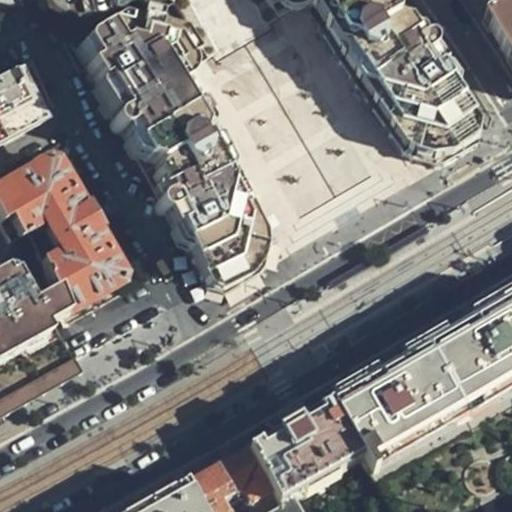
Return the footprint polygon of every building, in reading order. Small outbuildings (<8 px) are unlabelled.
[(295,14),(307,8),(318,0),(319,0),(406,142),(443,153),(471,136),(449,100),(456,96),(442,73),(435,77),(427,63),(437,57),(439,56),(440,54),(441,51),(439,49),(434,41),(434,40),(431,39),(429,39),(426,40),(420,43),(410,26),(397,23),(400,10),(394,0),(261,0),(268,11),(275,7),(277,11),(280,13),(285,14),(289,15),(292,16),(295,14)] [(410,167),(431,173),(472,149),(477,132),(456,96),(449,100),(471,136),(443,153),(406,142),(319,0),(318,0),(307,8),(322,32),(375,119),(403,165),(410,167)] [(420,43),(426,40),(402,0),(394,0),(400,10),(397,23),(410,26),(420,43)] [(468,25),(511,90),(511,0),(489,0),(486,2),(491,11),(468,25)] [(142,8),(140,19),(158,23),(160,12),(142,8)] [(188,253),(208,289),(237,273),(247,239),(163,89),(176,82),(182,78),(186,76),(188,73),(190,70),(190,67),(191,65),(190,62),(190,58),(196,55),(181,29),(158,23),(140,19),(120,14),(91,30),(93,34),(79,42),(77,43),(76,46),(75,50),(75,53),(77,56),(86,72),(80,75),(89,91),(108,126),(105,128),(104,128),(103,129),(102,130),(101,132),(101,134),(106,141),(107,142),(109,142),(110,142),(112,142),(113,142),(116,140),(135,173),(146,176),(143,187),(153,204),(149,207),(147,209),(146,211),(146,213),(146,214),(152,224),(153,225),(155,226),(157,225),(159,225),(171,219),(179,233),(170,238),(181,257),(188,253)] [(77,43),(79,42),(65,49),(80,75),(86,72),(77,56),(75,53),(75,50),(76,46),(77,43)] [(442,73),(456,96),(456,82),(450,71),(445,71),(437,57),(427,63),(435,77),(442,73)] [(0,145),(31,129),(36,108),(18,73),(0,82),(0,145)] [(203,295),(216,299),(256,275),(265,242),(237,192),(187,101),(176,82),(163,89),(247,239),(237,273),(208,289),(188,253),(181,257),(203,295)] [(108,126),(89,91),(88,98),(105,128),(108,126)] [(116,140),(113,142),(117,150),(117,156),(126,173),(131,174),(149,207),(153,204),(143,187),(146,176),(135,173),(116,140)] [(41,165),(0,187),(0,232),(5,244),(40,229),(56,256),(37,265),(49,293),(61,319),(113,288),(116,281),(80,218),(49,165),(41,165)] [(172,252),(181,257),(170,238),(179,233),(171,219),(159,225),(167,239),(166,242),(172,252)] [(0,397),(69,358),(51,327),(61,320),(61,319),(49,293),(26,306),(3,264),(0,265),(0,397)] [(360,466),(387,511),(511,511),(511,305),(467,330),(387,375),(328,409),(360,466)] [(0,414),(76,371),(69,358),(0,397),(0,414)] [(294,511),(290,505),(360,466),(328,409),(303,423),(247,455),(277,511),(294,511)] [(201,481),(183,491),(193,511),(221,511),(220,509),(242,497),(251,511),(277,511),(247,455),(233,462),(201,481)] [(145,511),(193,511),(183,491),(145,511)]
